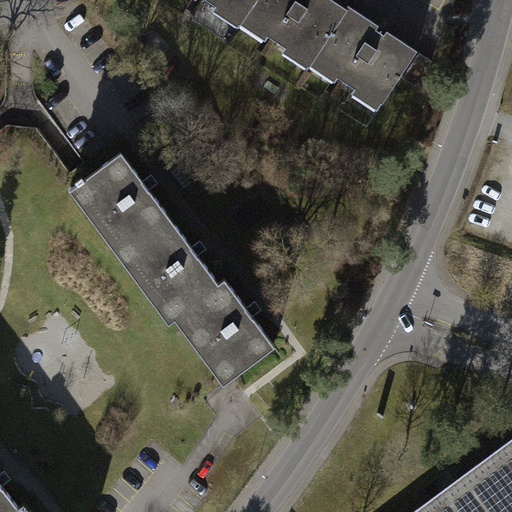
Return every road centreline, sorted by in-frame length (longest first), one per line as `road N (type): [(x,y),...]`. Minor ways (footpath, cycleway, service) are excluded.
road 1 (unclassified): [(505,0),(471,116),(391,306),(327,424),(263,511)]
road 2 (residential): [(94,106),(35,0)]
